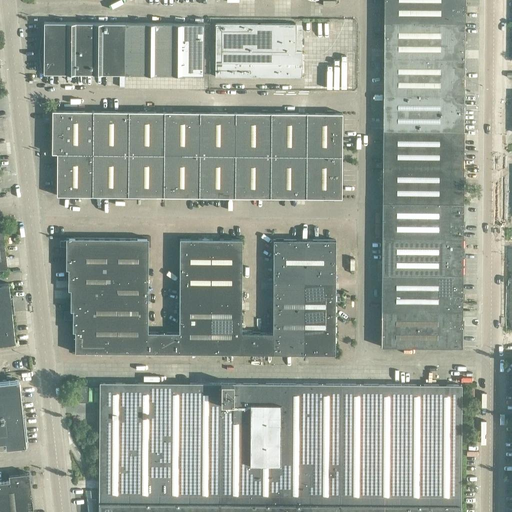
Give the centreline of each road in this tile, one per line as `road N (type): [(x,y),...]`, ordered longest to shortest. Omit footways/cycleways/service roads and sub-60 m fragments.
road 1 (unclassified): [(490,370),(494,0)]
road 2 (unclassified): [(365,93),(16,90)]
road 3 (unclassified): [(346,12),(8,9)]
road 4 (unclassified): [(363,209),(29,206)]
road 5 (unclassified): [(363,369),(47,369)]
road 6 (unclassified): [(47,369),(29,206)]
road 7 (unclassified): [(363,369),(363,209)]
road 8 (unclassified): [(489,511),(490,370)]
road 9 (unclassified): [(490,370),(363,369)]
